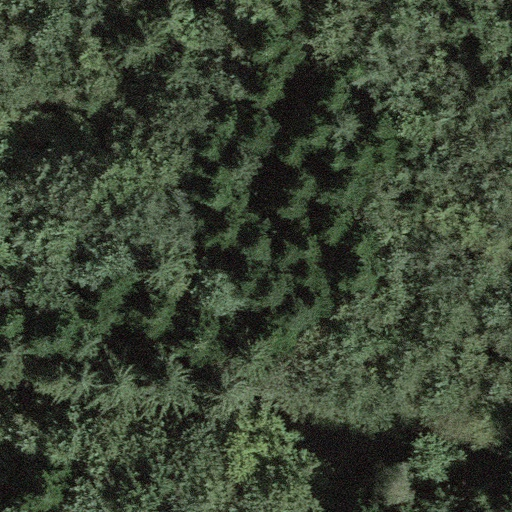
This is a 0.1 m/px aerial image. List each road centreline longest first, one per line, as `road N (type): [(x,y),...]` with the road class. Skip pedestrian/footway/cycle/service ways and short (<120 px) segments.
road 1 (track): [(356,417),(0,382)]
road 2 (track): [(511,467),(356,417)]
